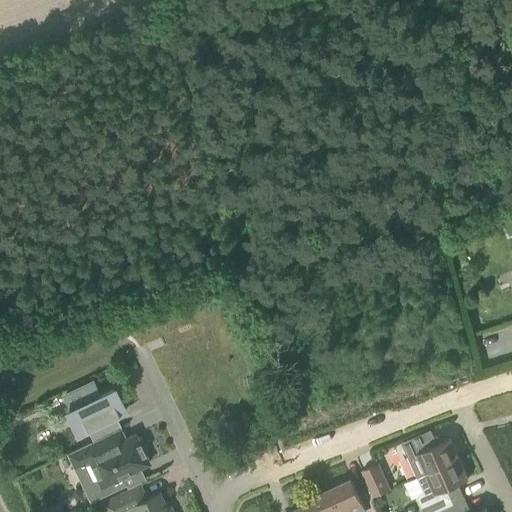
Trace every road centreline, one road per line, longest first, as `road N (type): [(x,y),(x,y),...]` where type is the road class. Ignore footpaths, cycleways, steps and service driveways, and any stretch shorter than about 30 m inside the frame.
road 1 (residential): [(211,500),(454,398)]
road 2 (residential): [(139,359),(211,500)]
road 3 (residential): [(511,511),(454,398)]
